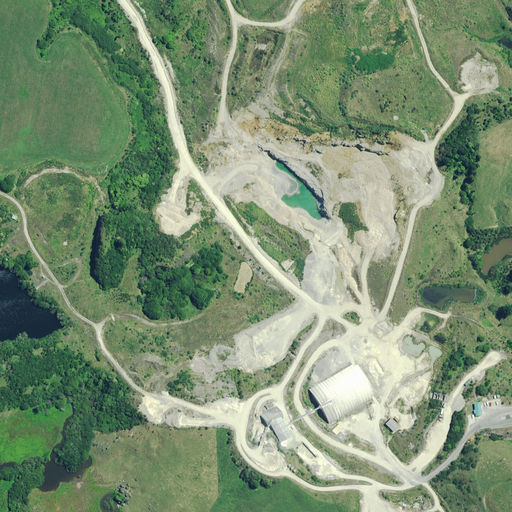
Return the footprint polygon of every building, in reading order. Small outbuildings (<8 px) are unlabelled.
[(444,394),(430,392),(430,399),(443,401),(444,394)] [(481,415),(479,403),(473,403),(474,410),(473,410),(473,414),(475,414),(475,416),(481,415)] [(281,419),(282,418),(276,406),(261,415),(267,427),(270,425),(280,443),(284,440),(285,442),(288,441),(287,439),(291,436),(281,419)] [(398,426),(390,419),(385,424),(393,432),(398,426)] [(317,457),(304,443),(295,451),(308,465),(317,457)]
